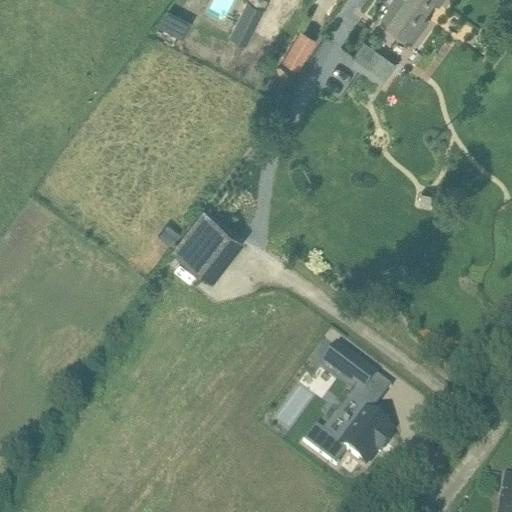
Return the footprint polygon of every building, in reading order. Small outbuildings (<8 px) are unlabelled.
[(211,0),(206,12),(223,20),(232,0),(211,0)] [(252,31),(263,9),(262,8),(266,0),(265,0),(248,0),(248,1),(247,1),(236,23),(252,31)] [(391,0),(380,16),(413,40),(428,19),(422,15),(432,0),(438,5),(441,0),(391,0)] [(169,10),(162,25),(186,37),(194,22),(169,10)] [(303,70),(319,36),(301,28),(285,62),(303,70)] [(385,86),(398,60),(364,42),(350,67),(385,86)] [(291,70),(284,62),(276,69),(282,77),(291,70)] [(359,85),(265,242),(312,270),(407,113),(359,85)] [(172,252),(208,280),(241,238),(204,210),(172,252)] [(322,425),(310,441),(343,464),(355,449),(372,462),(384,447),(387,450),(397,437),(394,435),(399,428),(390,421),(394,415),(373,400),(377,395),(370,389),(382,374),(343,346),(331,361),(363,384),(328,430),(322,425)] [(496,511),(511,511),(511,477),(503,476),(496,511)]
